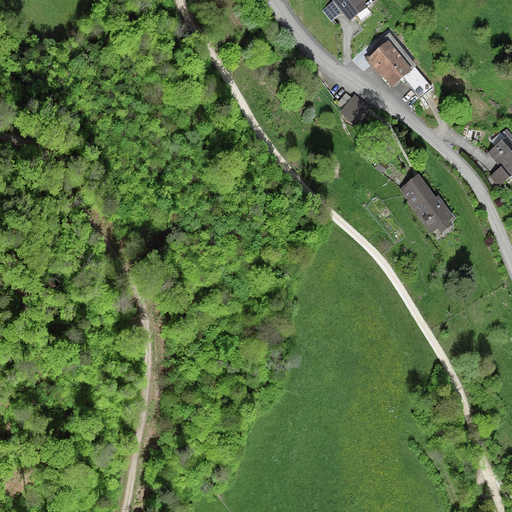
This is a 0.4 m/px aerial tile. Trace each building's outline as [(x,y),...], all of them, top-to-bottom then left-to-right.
[(357,0),(336,0),(334,2),(349,22),(365,9),(357,0)] [(414,68),(388,37),(383,41),(387,46),(369,61),(391,87),(402,78),(419,99),(430,90),(413,69),(414,68)] [(364,110),(353,101),(344,111),(355,120),(364,110)] [(511,150),(506,143),(507,143),(506,142),(506,143),(500,136),(491,143),(497,150),(491,155),(508,175),(511,171),(511,150)] [(386,168),(380,163),(376,168),(382,173),(386,168)] [(421,189),(408,198),(433,232),(451,219),(437,200),(432,204),(421,189)]
